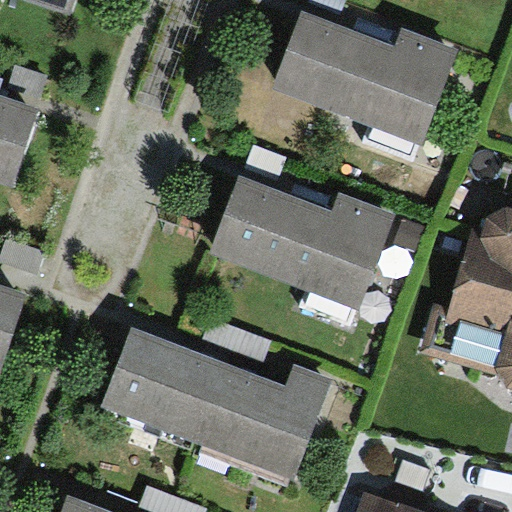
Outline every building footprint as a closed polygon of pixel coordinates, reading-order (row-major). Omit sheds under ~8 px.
[(30,0),(72,14),(76,0),(30,0)] [(304,25),(276,97),(423,152),(460,56),(402,35),(393,58),(304,25)] [(0,96),(7,77),(0,74),(0,182),(16,188),(42,113),(0,97),(0,96)] [(333,205),(340,188),(289,168),(282,186),(333,205)] [(243,188),(214,261),(357,316),(393,222),(343,202),(335,223),(243,188)] [(511,217),(507,216),(487,227),(482,247),(490,268),(466,260),(450,312),(435,308),(421,356),(499,379),(509,396),(511,397),(511,217)] [(0,381),(26,304),(0,295),(0,381)] [(135,338),(105,416),(291,488),(330,388),(293,373),(284,395),(247,381),(204,364),(135,338)] [(408,511),(362,495),(356,511),(408,511)]
